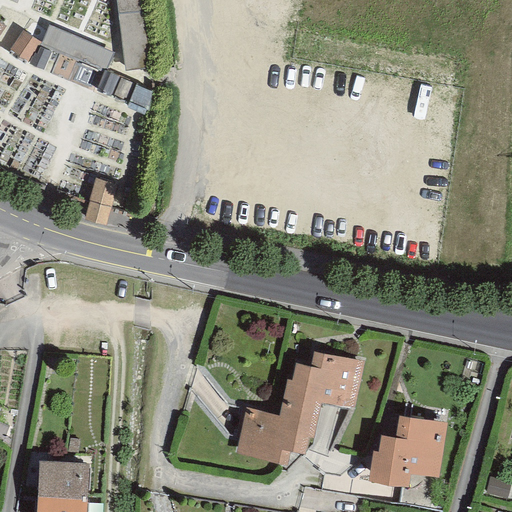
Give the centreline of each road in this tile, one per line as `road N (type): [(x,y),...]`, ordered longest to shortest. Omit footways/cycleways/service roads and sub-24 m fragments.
road 1 (unknown): [(6,311),(140,307),(171,318),(184,335),(158,460),(168,478),(271,488),(304,472),(373,484)]
road 2 (primary): [(506,329),(179,262)]
road 3 (residential): [(179,262),(173,217),(188,151),(182,0)]
road 4 (unknown): [(0,295),(24,364),(5,511)]
road 5 (unknown): [(119,307),(114,511)]
road 6 (primary): [(179,262),(21,217)]
